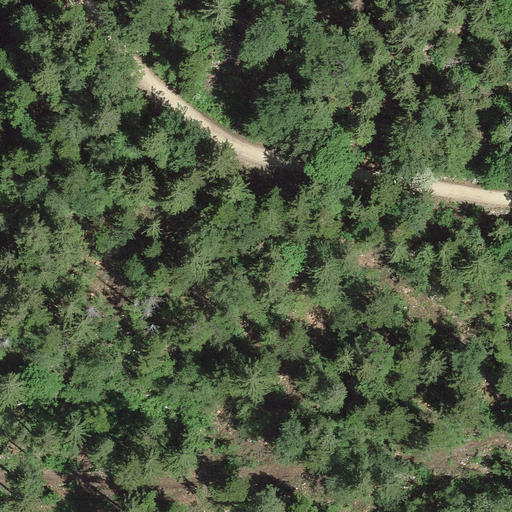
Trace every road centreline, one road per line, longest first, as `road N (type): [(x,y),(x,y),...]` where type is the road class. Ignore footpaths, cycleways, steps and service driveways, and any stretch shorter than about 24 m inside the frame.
road 1 (track): [(511,430),(403,459),(168,486),(0,477)]
road 2 (track): [(84,0),(142,83),(241,154),(511,198)]
